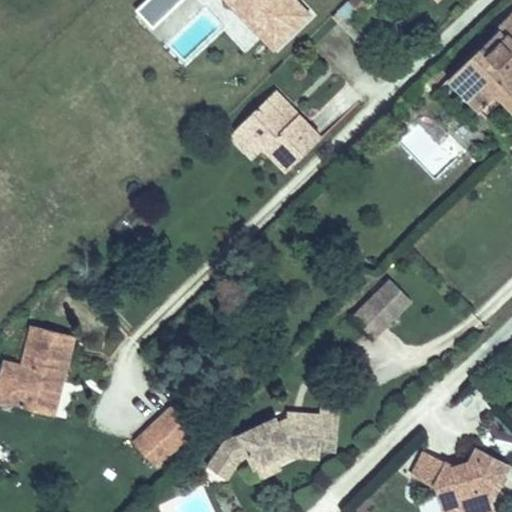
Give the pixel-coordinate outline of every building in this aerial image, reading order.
[(152,31),(183,0),(144,0),(133,11),(152,31)] [(225,0),(273,49),(277,46),(232,0),(225,0)] [(309,14),(295,0),(232,0),(277,46),(309,14)] [(359,12),(371,0),(349,0),(349,1),(359,12)] [(449,79),(481,111),(498,93),(511,107),(511,12),(496,28),(498,31),(449,79)] [(347,83),(323,112),(342,127),(366,99),(347,83)] [(276,91),(241,124),(264,147),(287,171),(321,138),(276,91)] [(230,134),(253,158),(264,147),(241,124),(230,134)] [(501,131),(496,137),(502,144),(508,139),(501,131)] [(392,280),(369,303),(388,322),(411,299),(392,280)] [(388,322),(369,303),(354,318),(373,337),(388,322)] [(74,335),(33,324),(23,367),(13,405),(54,415),(74,335)] [(0,401),(13,405),(23,367),(6,362),(0,384),(0,401)] [(197,428),(175,404),(134,443),(156,466),(197,428)] [(255,468),(256,467),(275,458),(277,464),(279,463),(293,456),(320,458),(320,449),(336,450),(339,412),(321,410),(320,415),(304,414),(303,420),(287,419),(276,418),(225,442),(209,467),(227,479),(236,464),(235,461),(248,454),(255,468)] [(477,449),(471,459),(467,467),(454,471),(452,465),(425,452),(412,475),(435,487),(443,511),(466,511),(465,508),(492,499),(510,466),(477,449)] [(275,458),(256,467),(261,477),(281,468),(279,463),(277,464),(275,458)] [(467,467),(471,459),(452,465),(454,471),(467,467)] [(495,511),(492,499),(465,508),(466,511),(495,511)]
